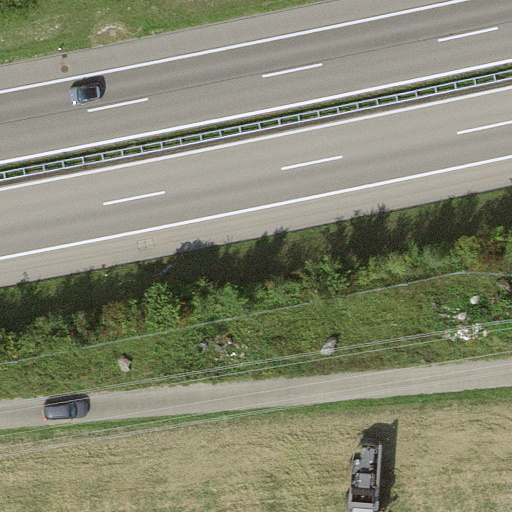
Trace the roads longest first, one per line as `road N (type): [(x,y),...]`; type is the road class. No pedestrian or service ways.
road 1 (motorway): [(0,224),(511,121)]
road 2 (motorway): [(511,26),(0,129)]
road 3 (track): [(0,420),(511,377)]
